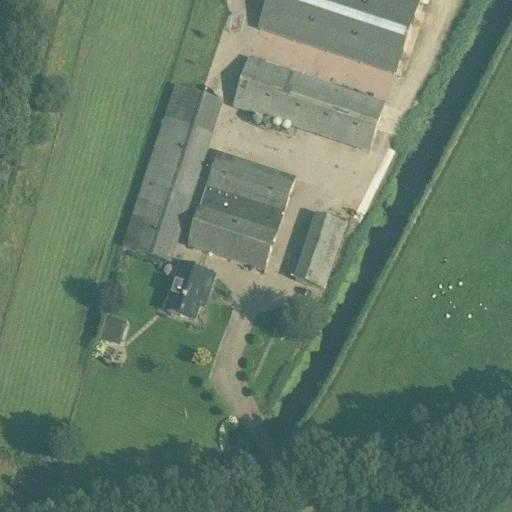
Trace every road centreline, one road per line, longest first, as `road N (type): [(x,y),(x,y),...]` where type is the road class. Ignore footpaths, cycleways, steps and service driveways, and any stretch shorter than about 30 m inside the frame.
road 1 (unclassified): [(51,0),(0,187)]
road 2 (tertiary): [(373,511),(511,452)]
